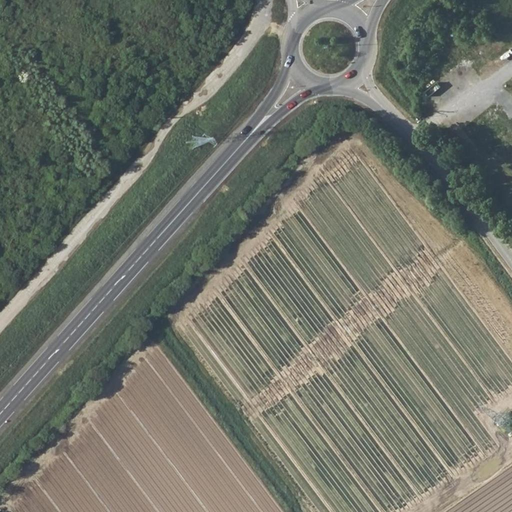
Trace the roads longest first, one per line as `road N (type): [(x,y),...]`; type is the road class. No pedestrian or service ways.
road 1 (secondary): [(0,410),(298,76)]
road 2 (unclassified): [(0,322),(249,37),(262,0)]
road 3 (unclassified): [(511,262),(445,174),(356,81)]
